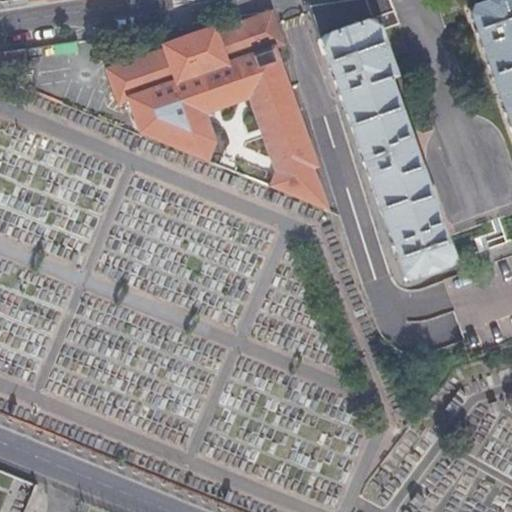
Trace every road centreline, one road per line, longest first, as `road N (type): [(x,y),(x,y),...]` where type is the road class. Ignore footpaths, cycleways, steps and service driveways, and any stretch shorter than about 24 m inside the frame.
road 1 (tertiary): [(173,511),(0,440)]
road 2 (residential): [(0,23),(161,0)]
